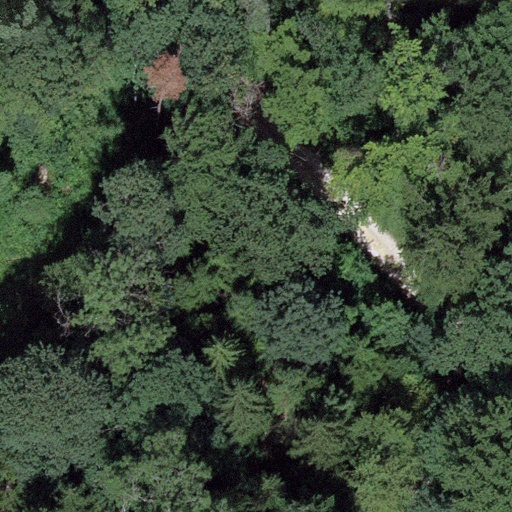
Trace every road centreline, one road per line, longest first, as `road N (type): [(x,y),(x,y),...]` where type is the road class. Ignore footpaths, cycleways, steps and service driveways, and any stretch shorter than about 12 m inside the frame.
road 1 (track): [(511,397),(137,0)]
road 2 (track): [(407,511),(413,459),(499,386)]
